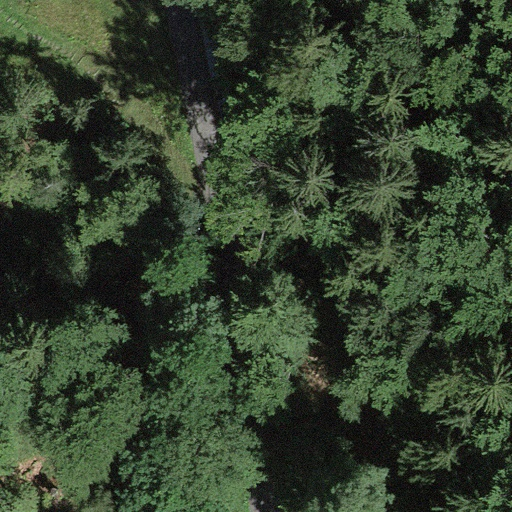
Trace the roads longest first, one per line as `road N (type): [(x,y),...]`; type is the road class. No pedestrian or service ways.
road 1 (track): [(210,185),(264,453),(265,511)]
road 2 (track): [(174,0),(210,185)]
